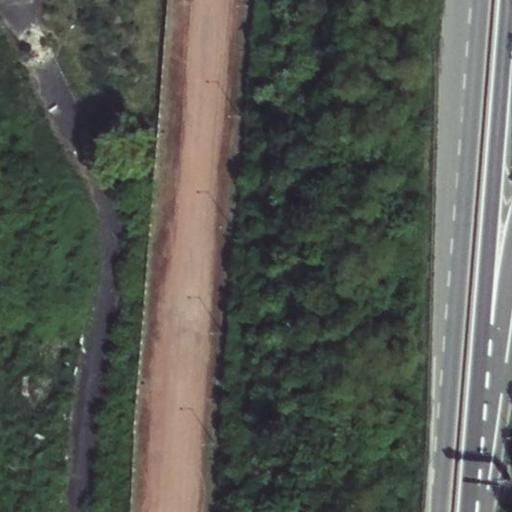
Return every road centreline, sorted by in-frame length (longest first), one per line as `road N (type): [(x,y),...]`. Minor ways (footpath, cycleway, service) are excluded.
road 1 (track): [(213,0),(184,511)]
road 2 (trunk): [(471,483),(508,0)]
road 3 (trunk): [(467,64),(441,511)]
road 4 (trunk): [(471,483),(511,259)]
